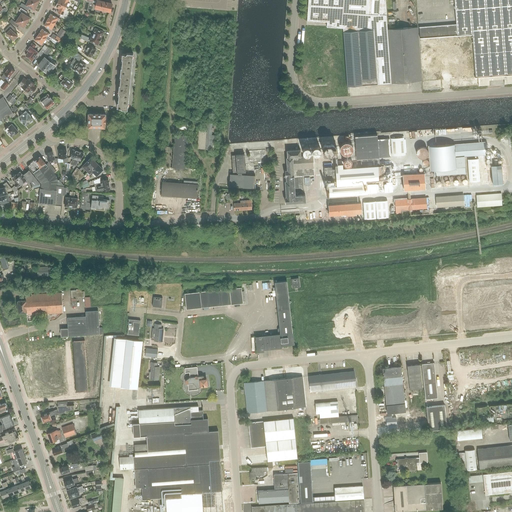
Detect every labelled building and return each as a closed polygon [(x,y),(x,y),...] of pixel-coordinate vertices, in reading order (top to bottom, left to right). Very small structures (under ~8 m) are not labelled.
[(35,10),(37,5),(28,0),(26,5),(22,3),(20,6),(28,10),(30,8),(35,10)] [(96,8),(96,11),(100,12),(101,9),(110,12),(112,4),(100,1),(100,0),(93,0),(93,1),(97,1),(96,8)] [(327,21),(327,22),(326,26),(342,27),(347,87),(391,83),(388,30),(385,0),(307,0),(307,20),(327,21)] [(452,21),(419,24),(420,39),(472,35),(476,77),(511,74),(511,0),(454,0),(456,21),(452,21)] [(65,9),(66,6),(58,3),(56,7),(59,9),(58,13),(61,14),(60,17),(64,18),(70,21),(71,18),(67,16),(69,11),(65,9)] [(19,17),(27,23),(30,18),(26,15),(27,13),(21,8),(19,11),(22,13),(19,17)] [(61,19),(59,18),(51,14),(47,20),(55,24),(57,20),(60,22),(61,19)] [(24,28),(27,23),(19,17),(16,22),(11,20),(10,22),(11,23),(18,28),(19,25),(24,28)] [(53,28),(55,24),(47,20),(44,26),(55,31),(56,29),(53,28)] [(14,40),(18,36),(14,32),(16,30),(11,25),(4,31),(10,37),(9,38),(11,41),(13,39),(14,40)] [(93,35),(102,39),(103,36),(102,35),(103,32),(103,31),(102,31),(101,31),(94,28),(95,27),(92,26),(91,30),(94,31),(93,35)] [(391,83),(421,81),(417,27),(388,30),(391,83)] [(61,28),(56,35),(62,38),(66,31),(61,28)] [(38,34),(45,39),(48,36),(49,36),(50,34),(42,29),(38,34)] [(43,43),(45,39),(38,34),(35,40),(43,45),(44,43),(43,43)] [(102,39),(93,35),(91,38),(89,37),(89,38),(84,36),(81,34),(80,38),(82,39),(87,42),(88,40),(89,40),(98,45),(100,41),(102,39)] [(38,56),(38,55),(37,54),(38,52),(35,49),(35,48),(34,48),(36,46),(32,43),(27,51),(28,52),(26,55),(32,60),(34,58),(35,59),(36,59),(38,56)] [(86,51),(84,54),(87,55),(91,57),(92,56),(96,49),(89,45),(88,47),(86,45),(84,49),(86,51)] [(83,71),(83,70),(86,66),(79,61),(82,57),(76,52),(72,57),(74,58),(69,66),(75,71),(76,71),(80,73),(81,73),(82,73),(83,71)] [(122,54),(121,72),(131,73),(133,53),(127,53),(127,54),(122,54)] [(46,55),(45,57),(39,65),(44,69),(50,61),(51,60),(46,55)] [(44,69),(49,73),(55,66),(57,64),(51,60),(50,61),(44,69)] [(4,79),(6,76),(9,78),(15,71),(9,67),(4,73),(4,74),(2,77),(4,79)] [(121,72),(119,89),(129,91),(131,73),(121,72)] [(71,86),(73,83),(66,77),(65,78),(61,75),(58,80),(69,88),(70,88),(72,86),(71,86)] [(25,90),(31,81),(28,79),(27,80),(24,78),(19,85),(25,90)] [(4,90),(9,84),(5,81),(0,87),(4,90)] [(34,86),(35,84),(31,81),(25,90),(31,94),(36,88),(34,86)] [(119,89),(117,107),(121,108),(121,109),(128,110),(129,91),(119,89)] [(47,108),(52,105),(53,105),(54,105),(54,104),(54,103),(55,102),(48,94),(41,100),(43,103),(42,104),(44,106),(45,105),(47,108)] [(15,98),(10,95),(6,100),(11,103),(15,98)] [(0,120),(12,113),(3,97),(0,98),(0,120)] [(33,99),(30,97),(25,104),(28,106),(33,99)] [(21,119),(26,126),(29,122),(31,123),(33,121),(33,120),(30,116),(31,116),(29,113),(28,113),(26,111),(19,116),(21,119)] [(105,128),(106,114),(89,114),(88,127),(105,128)] [(216,132),(217,124),(207,123),(207,129),(199,129),(197,148),(216,150),(217,135),(212,135),(212,132),(216,132)] [(18,132),(18,131),(12,124),(8,127),(5,129),(7,132),(8,132),(12,137),(14,134),(15,134),(16,134),(17,133),(18,132)] [(187,149),(188,136),(175,135),(174,147),(173,167),(185,169),(185,167),(188,167),(188,165),(186,165),(186,161),(189,161),(189,159),(186,159),(186,157),(189,157),(189,155),(186,155),(187,151),(189,151),(189,149),(187,149)] [(377,139),(377,135),(355,137),(357,159),(391,157),(389,138),(377,139)] [(404,137),(390,138),(392,156),(405,155),(404,137)] [(454,144),(428,146),(430,170),(434,170),(434,175),(434,176),(434,177),(465,174),(464,157),(485,155),(484,142),(454,145),(454,144)] [(340,149),(340,150),(340,151),(341,152),(341,153),(342,153),(342,154),(343,154),(343,155),(344,155),(345,155),(346,156),(347,156),(348,155),(349,155),(350,155),(350,154),(351,154),(352,153),(352,152),(353,151),(353,150),(353,149),(353,148),(353,147),(352,146),(352,145),(351,144),(350,144),(350,143),(349,143),(348,143),(347,143),(346,143),(345,143),(344,143),(343,144),(342,144),(342,145),(341,146),(340,147),(340,148),(340,149)] [(323,146),(323,147),(323,148),(324,149),(324,152),(323,153),(323,154),(323,155),(324,155),(324,156),(325,156),(326,157),(328,156),(333,156),(334,156),(334,155),(335,155),(335,156),(336,157),(337,157),(338,157),(338,155),(337,148),(337,147),(336,146),(335,146),(335,147),(335,146),(334,146),(334,145),(333,144),(332,144),(331,144),(331,145),(327,145),(326,145),(325,145),(324,145),(323,146)] [(173,167),(174,147),(173,147),(165,146),(163,167),(173,167)] [(303,151),(303,152),(303,153),(303,154),(304,154),(304,155),(305,156),(306,156),(307,156),(308,156),(309,156),(310,155),(311,154),(311,153),(312,153),(312,152),(312,151),(311,150),(311,149),(310,149),(310,148),(309,148),(308,147),(307,147),(306,147),(306,148),(305,148),(304,148),(304,149),(303,150),(303,151)] [(312,151),(312,152),(313,152),(313,153),(313,154),(314,154),(314,155),(315,155),(316,155),(317,155),(318,155),(319,155),(320,154),(321,153),(321,152),(321,151),(321,150),(321,149),(320,148),(319,147),(318,147),(317,147),(316,147),(315,147),(314,147),(314,148),(313,149),(312,150),(312,151)] [(416,152),(416,153),(417,154),(417,155),(417,156),(418,157),(419,158),(420,158),(421,158),(422,159),(423,159),(423,158),(424,158),(425,158),(426,157),(427,157),(427,156),(428,155),(428,154),(428,153),(428,152),(428,151),(427,150),(427,149),(426,148),(425,147),(424,147),(423,147),(422,147),(421,147),(420,147),(419,148),(418,149),(417,150),(417,151),(416,152)] [(64,158),(63,162),(67,163),(68,158),(67,158),(66,155),(67,155),(67,152),(66,152),(66,149),(62,149),(62,150),(58,150),(59,159),(64,158)] [(262,161),(265,161),(264,149),(255,150),(255,153),(257,153),(257,155),(261,155),(261,158),(262,158),(262,161)] [(285,176),(284,177),(284,181),(285,182),(286,197),(285,197),(286,203),(306,202),(305,194),(303,194),(302,175),(314,175),(313,156),(309,156),(308,156),(307,156),(306,156),(305,156),(304,155),(304,154),(303,154),(303,153),(303,152),(303,150),(302,150),(287,151),(288,158),(287,158),(287,170),(286,170),(286,176),(285,176)] [(48,161),(54,160),(55,164),(58,163),(57,158),(55,159),(54,157),(54,156),(52,151),(45,153),(46,155),(47,157),(46,157),(47,157),(48,161)] [(74,165),(76,166),(76,165),(78,160),(81,161),(82,157),(83,157),(84,154),(83,154),(83,153),(78,152),(74,165)] [(230,174),(229,187),(254,188),(255,175),(244,175),(244,172),(246,172),(245,163),(245,155),(232,155),(233,172),(237,172),(237,173),(238,172),(238,174),(230,174)] [(54,173),(47,164),(40,156),(27,166),(30,170),(29,170),(34,176),(35,176),(42,184),(41,188),(40,188),(39,203),(62,206),(64,186),(61,183),(59,180),(54,173)] [(87,173),(85,175),(77,168),(71,175),(78,182),(84,176),(85,178),(88,175),(98,165),(91,158),(83,166),(89,172),(88,173),(87,173)] [(478,158),(467,159),(469,181),(480,180),(478,158)] [(343,162),(343,163),(343,164),(344,164),(344,165),(344,166),(345,166),(346,167),(347,167),(348,167),(349,167),(350,167),(350,166),(351,166),(351,165),(352,165),(352,164),(352,163),(352,162),(352,161),(351,160),(350,159),(349,159),(348,159),(347,159),(346,159),(345,159),(345,160),(344,160),(344,161),(344,162),(343,162)] [(47,164),(54,173),(56,171),(49,162),(47,164)] [(328,167),(324,167),(325,181),(329,180),(329,186),(330,196),(375,192),(375,191),(392,189),(390,165),(343,168),(343,164),(335,165),(336,169),(332,169),(332,167),(328,167)] [(98,165),(88,175),(90,176),(93,173),(92,173),(93,172),(97,176),(103,170),(98,165)] [(501,165),(491,165),(493,184),(502,183),(501,165)] [(26,180),(32,187),(40,184),(29,170),(24,174),(24,175),(23,175),(26,180)] [(23,175),(20,172),(16,175),(12,178),(16,183),(15,184),(18,187),(26,180),(23,175)] [(403,191),(425,189),(424,173),(402,175),(403,191)] [(95,187),(109,184),(108,179),(108,178),(105,179),(105,180),(100,180),(101,183),(95,184),(95,187)] [(197,198),(198,182),(184,181),(184,184),(162,182),(161,195),(197,198)] [(477,207),(502,205),(501,193),(476,194),(477,207)] [(0,203),(0,204),(2,204),(2,203),(10,201),(9,198),(8,198),(7,194),(0,196),(0,203)] [(464,194),(436,196),(436,207),(464,205),(464,194)] [(105,208),(109,208),(110,200),(103,200),(104,196),(92,195),(91,209),(104,211),(105,208)] [(427,208),(426,197),(394,200),(395,213),(400,213),(400,210),(408,210),(412,210),(412,209),(427,208)] [(235,210),(252,209),(251,200),(241,201),(241,203),(234,204),(235,210)] [(388,217),(387,200),(363,202),(364,219),(388,217)] [(361,202),(328,205),(329,215),(345,214),(345,215),(356,215),(356,213),(362,213),(361,202)] [(37,277),(40,277),(48,277),(47,267),(36,268),(37,277)] [(299,278),(291,279),(292,288),(300,287),(299,278)] [(280,333),(272,334),(255,336),(257,350),(257,352),(265,351),(264,349),(282,348),(282,344),(294,343),(287,281),(275,282),(280,333)] [(35,315),(63,313),(62,293),(57,293),(57,288),(52,288),(52,293),(30,295),(30,297),(26,297),(26,300),(18,301),(18,313),(27,312),(27,314),(35,314),(35,315)] [(219,290),(221,306),(243,303),(241,288),(219,290)] [(209,307),(221,306),(219,290),(208,291),(209,307)] [(201,308),(209,307),(208,291),(200,292),(201,308)] [(200,292),(185,294),(186,309),(201,308),(200,292)] [(162,307),(163,297),(154,297),(153,306),(162,307)] [(100,334),(104,334),(103,327),(100,327),(98,310),(86,311),(86,316),(67,317),(68,328),(61,329),(61,337),(100,334)] [(139,336),(140,320),(129,319),(127,334),(139,336)] [(161,324),(155,324),(154,328),(156,328),(155,341),(162,341),(163,328),(161,328),(161,324)] [(137,390),(142,342),(126,340),(121,388),(137,390)] [(84,341),(73,341),(77,392),(88,392),(84,341)] [(146,348),(145,357),(157,358),(158,349),(146,348)] [(511,353),(470,358),(471,369),(495,366),(496,371),(505,371),(505,369),(507,369),(507,375),(511,374),(511,353)] [(149,379),(150,379),(158,380),(159,367),(157,367),(158,363),(151,362),(151,366),(152,366),(151,372),(149,372),(149,379)] [(434,362),(422,364),(425,399),(437,398),(434,362)] [(410,390),(422,389),(419,364),(407,365),(410,390)] [(387,413),(406,411),(401,366),(383,368),(387,413)] [(198,376),(197,367),(185,368),(185,373),(189,372),(190,377),(186,380),(186,384),(187,384),(187,385),(187,386),(188,386),(188,387),(189,390),(198,389),(197,388),(201,386),(207,385),(206,379),(205,379),(205,378),(204,377),(203,376),(198,376)] [(311,391),(356,386),(354,371),(309,376),(311,391)] [(248,413),(272,410),(306,406),(303,376),(244,383),(248,413)] [(338,401),(315,402),(316,413),(319,413),(320,417),(330,417),(339,416),(338,401)] [(58,409),(54,411),(54,410),(41,415),(44,423),(52,420),(51,416),(55,415),(55,416),(74,409),(74,405),(66,406),(58,406),(57,406),(58,409)] [(428,430),(446,428),(444,405),(426,406),(428,430)] [(139,423),(133,424),(134,438),(140,438),(147,437),(185,435),(203,433),(209,433),(209,431),(208,418),(203,419),(203,410),(198,411),(198,406),(190,407),(173,408),(138,410),(139,423)] [(3,429),(14,424),(10,414),(0,417),(0,431),(3,430),(3,429)] [(320,417),(320,424),(331,423),(346,422),(358,421),(357,415),(339,416),(330,417),(320,417)] [(479,425),(494,424),(493,415),(478,416),(479,425)] [(294,418),(249,422),(251,447),(266,446),(268,461),(298,458),(294,418)] [(77,434),(73,424),(63,427),(67,438),(77,434)] [(457,440),(482,438),(481,428),(456,431),(457,440)] [(0,432),(0,435),(1,437),(2,439),(16,433),(14,429),(2,434),(1,432),(0,432)] [(57,431),(56,430),(48,433),(48,434),(47,434),(48,438),(49,438),(51,442),(54,441),(55,444),(60,442),(59,439),(60,438),(59,437),(62,436),(60,430),(57,431)] [(94,442),(106,437),(103,430),(91,435),(94,442)] [(135,456),(120,457),(120,458),(121,469),(121,470),(135,469),(199,465),(209,465),(208,460),(220,459),(219,437),(219,431),(209,431),(209,433),(203,433),(185,435),(147,437),(148,451),(135,452),(135,453),(135,456)] [(1,437),(0,437),(0,442),(8,440),(9,443),(19,439),(18,438),(19,438),(18,435),(17,436),(16,433),(2,439),(1,437)] [(114,479),(113,511),(122,511),(123,477),(114,477),(115,448),(120,448),(120,444),(129,445),(130,441),(131,441),(131,437),(125,437),(125,441),(127,441),(127,443),(124,443),(124,438),(114,438),(113,479),(114,479)] [(67,442),(67,443),(52,449),(54,455),(60,453),(60,454),(63,453),(62,452),(65,451),(64,448),(74,445),(73,440),(67,442)] [(147,444),(134,444),(135,452),(148,451),(147,444)] [(511,444),(477,449),(480,469),(511,465),(511,444)] [(13,448),(7,451),(8,454),(13,452),(15,459),(24,456),(22,449),(15,451),(14,452),(13,448)] [(466,470),(476,469),(475,450),(464,451),(466,470)] [(397,467),(405,467),(405,470),(409,470),(417,470),(416,463),(427,462),(427,452),(419,453),(419,457),(396,459),(397,467)] [(16,466),(12,467),(13,470),(14,472),(21,470),(20,468),(19,465),(20,465),(27,463),(24,456),(15,459),(14,459),(16,466)] [(248,465),(260,464),(260,456),(247,456),(248,465)] [(220,459),(208,460),(209,465),(210,482),(210,491),(214,490),(222,490),(220,459)] [(313,501),(313,496),(310,461),(298,462),(301,502),(313,501)] [(70,469),(74,468),(72,465),(68,465),(68,464),(59,467),(60,470),(61,473),(62,474),(70,471),(70,469)] [(199,465),(135,469),(136,487),(136,488),(142,487),(143,499),(151,499),(151,500),(167,499),(182,498),(181,494),(211,492),(210,491),(210,482),(209,465),(199,465)] [(251,468),(251,472),(250,472),(250,480),(256,480),(256,476),(263,475),(263,472),(267,471),(267,467),(251,468)] [(511,471),(483,474),(486,495),(511,492),(511,471)] [(259,503),(272,502),(289,501),(289,503),(299,502),(297,472),(287,473),(274,474),(275,489),(258,490),(259,503)] [(468,476),(469,483),(483,481),(482,474),(468,476)] [(15,494),(20,492),(15,478),(13,479),(15,486),(12,487),(15,494)] [(23,483),(20,484),(19,481),(18,478),(15,478),(20,492),(26,490),(23,483)] [(74,483),(79,482),(77,478),(73,479),(72,478),(64,481),(66,488),(74,485),(74,483)] [(23,483),(26,490),(32,487),(29,481),(23,483)] [(441,483),(424,484),(393,486),(395,511),(410,511),(411,511),(443,509),(441,483)] [(336,499),(363,497),(363,486),(335,487),(336,499)] [(9,496),(15,494),(12,487),(7,489),(9,496)] [(84,488),(83,489),(68,494),(70,498),(74,497),(76,496),(79,495),(79,493),(85,491),(84,488)] [(3,498),(9,496),(7,489),(1,491),(3,498)] [(182,498),(167,499),(167,511),(215,511),(215,505),(214,494),(214,490),(210,491),(211,492),(181,494),(182,498)] [(222,494),(214,494),(215,505),(223,504),(222,494)] [(80,502),(83,500),(82,497),(71,501),(73,508),(81,505),(80,502)] [(364,511),(364,499),(296,503),(265,505),(265,506),(252,507),(252,511),(364,511)]
